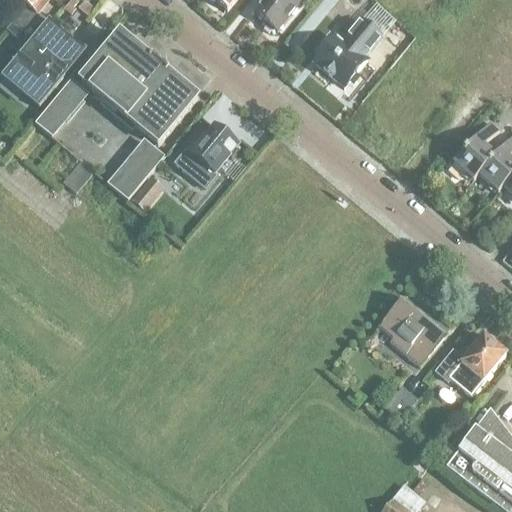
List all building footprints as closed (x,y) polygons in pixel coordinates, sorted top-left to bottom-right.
[(14,0),(26,10),(6,35),(16,43),(22,35),(33,44),(48,26),(36,17),(49,0),(14,0)] [(208,0),(211,2),(214,1),(216,3),(216,4),(227,13),(237,0),(208,0)] [(277,34),(299,7),(290,0),(268,0),(255,17),(277,34)] [(511,2),(509,0),(505,0),(492,15),(511,33),(511,2)] [(491,16),(476,33),(509,62),(511,58),(511,33),(492,15),(491,16)] [(381,39),(362,24),(360,22),(342,45),(336,40),(333,42),(329,38),(322,47),(327,51),(315,65),(344,89),(367,61),(364,59),(381,39)] [(85,56),(48,26),(33,44),(1,84),(38,114),(85,56)] [(158,149),(196,103),(176,86),(176,85),(169,79),(170,77),(148,60),(147,61),(140,55),(139,55),(119,39),(104,57),(103,57),(96,66),(96,67),(81,85),(158,149)] [(86,98),(71,86),(70,85),(35,127),(52,140),(86,98)] [(496,159),(496,158),(484,148),(498,132),(489,125),(454,165),(475,183),(480,177),(496,159)] [(213,178),(237,149),(216,132),(201,150),(198,147),(189,159),(186,156),(175,169),(185,177),(197,164),(213,178)] [(511,179),(511,162),(509,160),(511,157),(511,139),(496,158),(496,159),(480,177),(499,194),(503,189),(511,179)] [(166,160),(145,143),(108,187),(129,204),(166,160)] [(63,186),(77,197),(93,177),(80,165),(63,186)] [(264,174),(248,193),(258,201),(264,193),(301,225),(319,203),(282,172),(273,182),(264,174)] [(511,179),(503,189),(511,196),(511,179)] [(145,215),(165,192),(151,180),(131,204),(145,215)] [(77,200),(49,233),(183,348),(212,315),(219,321),(233,304),(208,283),(194,300),(77,200)] [(360,237),(341,259),(378,290),(372,297),(382,306),(398,287),(388,279),(397,268),(360,237)] [(317,288),(298,309),(335,341),(353,319),(361,325),(369,316),(351,300),(342,310),(317,288)] [(419,370),(422,366),(443,341),(401,306),(380,330),(393,341),(390,346),(419,370)] [(268,329),(154,464),(181,487),(175,494),(195,511),(198,511),(218,489),(198,472),(297,354),(268,329)] [(451,382),(463,392),(471,399),(506,358),(484,340),(464,363),(453,353),(435,375),(448,386),(451,382)] [(0,351),(0,378),(11,373),(0,351)] [(11,373),(0,378),(0,405),(22,395),(11,373)] [(402,421),(419,400),(402,386),(385,407),(402,421)] [(22,395),(0,405),(0,432),(32,416),(22,395)] [(511,511),(511,436),(492,411),(472,436),(447,467),(503,511),(511,511)] [(32,417),(0,432),(0,436),(9,455),(43,438),(32,417)] [(43,438),(9,455),(20,477),(54,460),(43,438)] [(444,466),(455,452),(442,443),(432,457),(444,466)] [(54,460),(20,477),(31,500),(65,483),(54,460)] [(419,511),(425,506),(404,489),(385,511),(419,511)]
